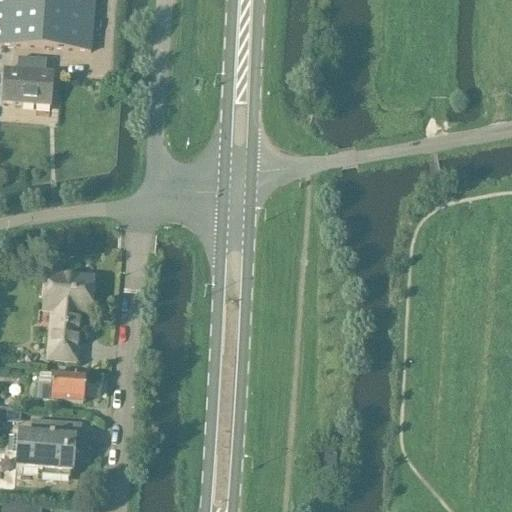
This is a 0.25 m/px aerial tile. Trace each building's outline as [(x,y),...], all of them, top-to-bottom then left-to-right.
[(0,0),(0,47),(90,54),(93,0),(0,0)] [(4,72),(1,106),(49,110),(52,76),(44,75),(45,63),(17,61),(16,73),(11,73),(4,72)] [(45,278),(42,314),(52,315),(47,363),(75,365),(79,317),(89,318),(92,282),(45,278)] [(35,403),(82,406),(84,380),(52,378),(51,390),(37,388),(35,403)] [(80,428),(46,425),(30,424),(29,438),(17,437),(17,438),(12,438),(11,456),(16,457),(15,471),(42,473),(41,478),(68,480),(69,475),(71,475),(73,443),(79,444),(80,428)]
